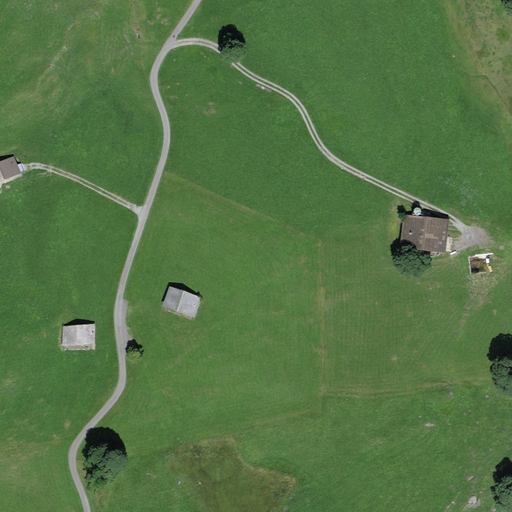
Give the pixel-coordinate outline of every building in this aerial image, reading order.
[(273,106),(271,125),(295,128),(297,109),(273,106)] [(0,161),(0,182),(20,175),(12,157),(0,161)] [(402,211),(399,246),(444,251),(448,216),(402,211)] [(168,283),(161,305),(194,316),(201,294),(168,283)] [(62,324),(61,344),(94,346),(95,325),(62,324)]
